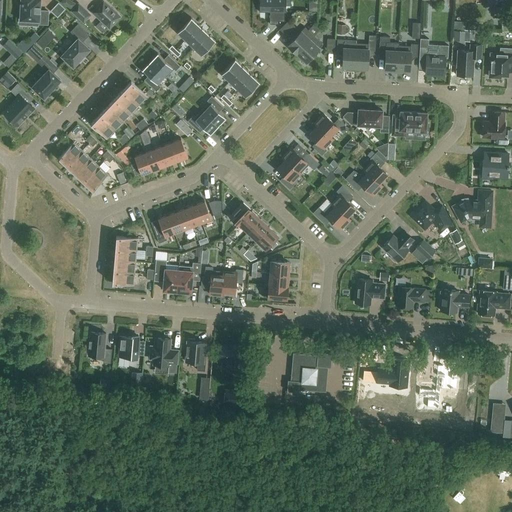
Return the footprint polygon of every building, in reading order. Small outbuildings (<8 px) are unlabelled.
[(19,6),(19,13),(21,13),(21,19),(38,20),(38,23),(47,24),(48,11),(40,10),(40,6),(39,0),(21,0),(21,6),(19,6)] [(92,12),(109,28),(120,16),(103,0),(92,12)] [(260,0),(260,12),(270,12),(270,24),(279,24),(279,21),(285,21),(284,0),(260,0)] [(72,11),(83,22),(90,14),(79,3),(72,11)] [(185,39),(199,25),(191,17),(177,32),(185,39)] [(295,26),(288,20),(280,29),(286,35),(295,26)] [(80,60),(84,56),(83,55),(90,49),(82,42),(89,35),(78,24),(70,31),(78,38),(62,55),(73,66),(79,60),(80,60)] [(337,34),(345,34),(346,24),(338,24),(337,34)] [(185,39),(194,47),(207,33),(199,25),(185,39)] [(45,42),(51,28),(46,26),(40,40),(45,42)] [(296,53),(314,35),(305,27),(287,46),(292,52),(293,50),(296,53)] [(215,40),(207,33),(194,47),(202,55),(215,40)] [(314,35),(296,53),(299,56),(298,57),(304,62),(305,61),(306,62),(323,44),(314,35)] [(397,70),(399,45),(398,45),(398,43),(389,42),(390,37),(380,36),(379,54),(386,55),(385,69),(386,69),(386,71),(394,72),(394,70),(397,70)] [(335,38),(327,38),(326,51),(335,52),(335,38)] [(355,68),(357,43),(345,42),(345,39),(337,39),(337,52),(343,52),(343,67),(344,67),(344,69),(352,69),(352,67),(355,68)] [(10,55),(15,60),(22,53),(8,40),(3,45),(11,53),(10,55)] [(357,43),(355,68),(358,68),(358,70),(366,70),(366,68),(367,68),(368,54),(375,54),(376,41),(369,41),(368,43),(357,43)] [(399,45),(397,70),(400,70),(400,72),(408,72),(408,71),(410,71),(410,56),(417,56),(418,44),(410,43),(410,46),(399,45)] [(473,76),(474,57),(481,58),(482,45),(470,44),(470,51),(458,50),(456,75),(473,76)] [(426,74),(444,75),(445,57),(439,57),(439,53),(427,52),(428,47),(420,46),(419,58),(426,59),(426,74)] [(174,69),(176,71),(180,66),(168,54),(164,59),(158,53),(150,61),(167,77),(174,69)] [(511,53),(491,53),(489,77),(501,77),(501,75),(507,75),(508,71),(511,71),(511,64),(511,53)] [(53,73),(58,68),(49,59),(41,68),(45,72),(32,86),(44,97),(60,80),(53,73)] [(221,73),(229,81),(243,66),(235,59),(221,73)] [(166,77),(167,77),(150,61),(142,69),(142,70),(148,75),(144,80),(156,91),(161,86),(157,83),(164,75),(166,77)] [(229,81),(237,89),(251,74),(243,66),(229,81)] [(0,75),(8,82),(12,76),(4,70),(0,75)] [(259,82),(251,74),(237,89),(246,96),(259,82)] [(147,96),(131,81),(123,89),(139,104),(147,96)] [(3,112),(17,125),(34,107),(23,97),(27,93),(17,83),(11,90),(18,97),(3,112)] [(115,98),(131,113),(139,104),(123,89),(115,98)] [(226,117),(225,117),(219,111),(224,107),(211,95),(207,100),(209,102),(201,110),(218,126),(226,117)] [(107,106),(123,121),(131,113),(115,98),(107,106)] [(99,115),(115,130),(123,121),(107,106),(99,115)] [(381,126),(382,110),(358,109),(358,115),(356,114),(354,112),(347,112),(343,116),(351,124),(357,125),(381,126)] [(154,118),(157,115),(152,110),(149,114),(154,118)] [(210,134),(218,126),(201,110),(194,117),(192,116),(188,121),(200,132),(204,128),(210,133),(210,134)] [(426,123),(427,113),(400,111),(400,119),(393,119),(392,134),(406,135),(406,130),(426,131),(426,130),(428,130),(428,123),(426,123)] [(503,122),(504,111),(492,111),(491,122),(483,121),(482,136),(504,137),(505,122),(503,122)] [(318,125),(330,136),(338,127),(343,132),(347,127),(338,119),(334,123),(324,113),(315,123),(318,125)] [(91,123),(107,138),(115,130),(99,115),(91,123)] [(148,124),(144,118),(140,121),(144,127),(148,124)] [(136,124),(140,130),(144,127),(140,121),(136,124)] [(318,125),(309,134),(317,141),(313,146),(322,154),(326,150),(324,148),(333,139),(330,136),(318,125)] [(130,138),(125,133),(122,136),(126,142),(130,138)] [(89,142),(94,138),(90,134),(86,139),(89,142)] [(118,139),(122,145),(126,142),(122,136),(118,139)] [(188,156),(181,137),(171,141),(178,160),(188,156)] [(93,146),(97,141),(94,138),(89,142),(93,146)] [(364,147),(368,142),(364,138),(360,143),(364,147)] [(74,141),(59,157),(67,166),(82,150),(74,141)] [(178,160),(171,141),(162,145),(169,164),(178,160)] [(169,164),(162,145),(153,148),(160,167),(169,164)] [(286,159),(300,173),(309,164),(314,169),(319,163),(307,152),(302,157),(291,147),(282,157),(285,159),(286,159)] [(160,167),(153,148),(144,151),(151,171),(160,167)] [(82,150),(67,166),(76,174),(91,158),(82,150)] [(110,154),(107,150),(102,155),(106,158),(110,154)] [(379,150),(375,154),(384,162),(388,159),(379,150)] [(151,171),(144,152),(134,155),(141,174),(151,171)] [(508,164),(508,153),(485,152),(484,160),(483,160),(483,166),(481,166),(480,177),(492,178),(492,176),(507,177),(508,168),(509,168),(509,164),(508,164)] [(114,157),(110,154),(106,158),(109,162),(114,157)] [(379,183),(388,174),(380,167),(384,162),(375,154),(371,158),(373,160),(364,169),(379,183)] [(91,158),(76,174),(84,182),(99,166),(91,158)] [(286,159),(285,159),(277,168),(285,175),(281,180),(290,188),(294,184),(292,182),(300,173),(286,159)] [(326,175),(332,171),(326,163),(321,167),(326,175)] [(93,190),(108,174),(99,166),(84,182),(93,190)] [(363,185),(373,195),(382,185),(379,183),(364,169),(359,175),(354,170),(346,178),(358,190),(363,185)] [(327,176),(332,181),(337,176),(332,171),(327,176)] [(115,176),(117,182),(126,179),(124,173),(115,176)] [(347,217),(355,208),(348,201),(353,195),(342,185),(337,191),(340,194),(332,203),(347,217)] [(478,200),(467,200),(463,201),(453,206),(461,221),(473,215),(473,214),(481,214),(480,226),(490,226),(492,197),(492,191),(479,190),(478,200)] [(204,199),(195,203),(202,222),(212,219),(204,199)] [(213,215),(222,212),(221,201),(214,200),(209,202),(213,215)] [(433,220),(435,219),(440,230),(452,223),(442,205),(434,209),(425,200),(417,209),(416,208),(411,213),(412,214),(411,216),(425,229),(433,220)] [(243,202),(230,215),(239,224),(252,210),(243,202)] [(195,203),(186,207),(193,226),(202,222),(195,203)] [(350,219),(347,217),(332,203),(324,212),(319,207),(314,213),(326,224),(330,218),(341,229),(350,219)] [(193,226),(186,207),(176,210),(184,229),(193,226)] [(176,210),(167,213),(175,233),(184,229),(176,210)] [(252,210),(239,224),(248,232),(260,218),(252,210)] [(161,226),(154,228),(159,243),(167,240),(166,236),(175,233),(167,213),(158,217),(161,226)] [(260,218),(248,232),(256,240),(269,227),(260,218)] [(269,227),(256,240),(265,249),(268,246),(274,240),(278,235),(269,227)] [(414,239),(405,231),(397,239),(393,235),(382,246),(391,255),(390,256),(395,261),(396,260),(397,261),(408,249),(406,247),(414,239)] [(138,238),(116,236),(115,248),(137,250),(138,238)] [(277,243),(274,240),(268,246),(272,249),(277,243)] [(435,251),(423,240),(416,247),(428,258),(435,251)] [(114,259),(136,261),(137,250),(115,248),(114,259)] [(247,250),(243,254),(247,258),(252,253),(248,249),(247,250)] [(113,271),(135,273),(136,261),(114,259),(113,271)] [(177,291),(179,265),(166,264),(167,260),(158,259),(157,277),(164,278),(163,290),(165,290),(165,292),(172,293),(172,291),(177,291)] [(482,259),(482,268),(496,268),(496,259),(482,259)] [(271,260),(270,273),(289,274),(290,262),(271,260)] [(179,265),(177,291),(191,292),(192,280),(200,281),(201,263),(193,262),(192,266),(179,265)] [(222,295),(223,291),(222,291),(224,271),(212,270),(212,267),(206,266),(205,278),(202,278),(201,288),(210,289),(209,294),(222,295)] [(222,291),(223,291),(235,292),(236,282),(242,282),(243,269),(236,269),(236,272),(224,271),(222,291)] [(112,283),(134,285),(135,273),(113,271),(112,283)] [(270,273),(269,285),(288,286),(289,274),(270,273)] [(357,278),(355,302),(370,304),(371,296),(374,296),(374,297),(384,298),(385,284),(372,283),(372,280),(357,278)] [(288,286),(269,285),(264,284),(263,297),(287,299),(288,286)] [(399,286),(397,306),(412,307),(413,299),(417,300),(424,301),(425,289),(414,288),(414,287),(399,286)] [(469,294),(458,293),(458,290),(442,289),(442,291),(440,290),(440,297),(442,297),(440,310),(456,311),(457,305),(468,306),(469,294)] [(480,290),(479,303),(478,305),(477,309),(479,311),(478,313),(494,315),(495,306),(498,306),(498,307),(509,308),(510,294),(496,293),(496,291),(480,290)] [(106,333),(90,332),(88,355),(93,355),(93,357),(99,358),(99,356),(104,356),(104,362),(111,363),(112,349),(105,348),(106,333)] [(132,335),(132,337),(121,336),(119,356),(130,356),(130,358),(137,358),(139,336),(132,335)] [(151,346),(150,358),(154,359),(153,364),(168,365),(168,371),(175,371),(175,372),(176,372),(177,363),(178,350),(170,349),(171,339),(156,337),(155,346),(151,346)] [(204,352),(205,342),(195,341),(195,339),(188,338),(188,340),(187,340),(186,361),(198,362),(197,370),(205,370),(206,352),(204,352)] [(241,369),(243,345),(229,344),(228,346),(219,345),(218,360),(227,361),(226,368),(241,369)] [(332,353),(318,352),(317,354),(293,352),(291,380),(288,380),(287,391),(305,392),(305,390),(326,391),(328,367),(331,367),(332,353)] [(392,358),(391,368),(378,367),(376,381),(389,383),(389,385),(407,386),(409,360),(392,358)] [(98,371),(106,372),(107,363),(99,362),(98,371)] [(420,388),(419,395),(428,396),(427,407),(439,408),(440,388),(451,389),(451,388),(457,388),(458,378),(452,377),(453,365),(438,364),(435,389),(420,388)] [(133,372),(131,387),(140,388),(142,373),(133,372)] [(243,391),(225,389),(224,403),(242,404),(243,391)] [(492,414),(491,431),(503,432),(504,420),(504,415),(492,414)] [(478,485),(483,493),(492,488),(487,480),(478,485)] [(467,508),(471,500),(465,498),(461,506),(467,508)]
